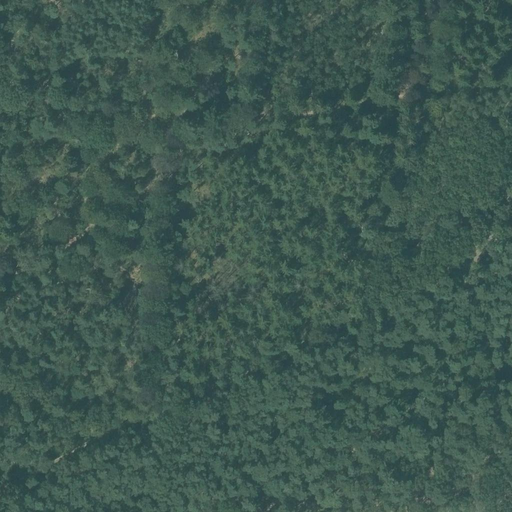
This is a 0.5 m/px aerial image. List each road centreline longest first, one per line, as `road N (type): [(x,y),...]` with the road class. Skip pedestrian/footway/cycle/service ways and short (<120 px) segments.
road 1 (track): [(262,0),(248,114),(186,135),(168,163),(152,407)]
road 2 (track): [(198,388),(442,276)]
road 3 (unknown): [(19,0),(0,154)]
